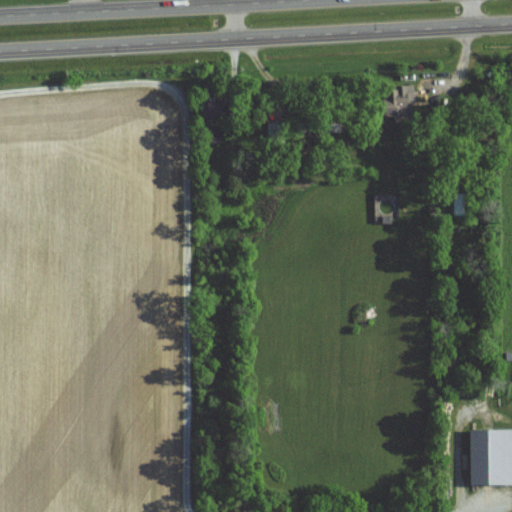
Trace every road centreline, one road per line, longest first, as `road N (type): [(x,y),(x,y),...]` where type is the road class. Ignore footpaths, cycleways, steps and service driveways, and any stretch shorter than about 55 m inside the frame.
road 1 (primary): [(0,53),(511,26)]
road 2 (primary): [(300,0),(0,16)]
road 3 (residential): [(85,12),(84,0),(280,1)]
